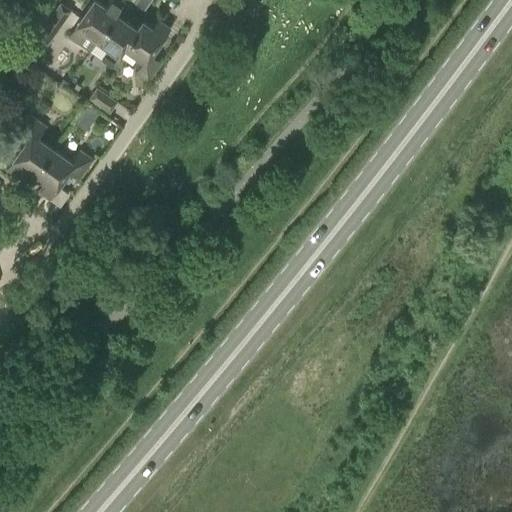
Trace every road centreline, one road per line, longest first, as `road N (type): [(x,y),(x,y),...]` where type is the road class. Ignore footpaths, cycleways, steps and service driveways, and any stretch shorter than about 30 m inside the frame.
road 1 (primary): [(511,0),(97,511)]
road 2 (residential): [(35,233),(56,234),(200,30),(198,3)]
